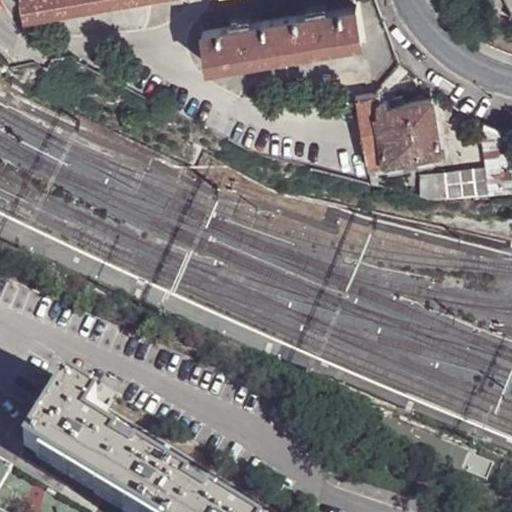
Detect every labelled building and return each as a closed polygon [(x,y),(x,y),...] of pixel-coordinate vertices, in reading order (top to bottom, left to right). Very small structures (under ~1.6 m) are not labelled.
[(308,8),(308,12),(253,20),(252,16),(234,20),(234,23),(206,28),(211,61),(244,56),(245,61),(254,59),(254,54),(319,44),(320,49),(330,47),(329,43),(361,38),(356,5),(328,9),(327,4),(308,8)] [(398,62),(384,79),(386,85),(407,68),(398,62)] [(377,96),(375,90),(356,93),(369,160),(441,148),(431,96),(390,103),(389,102),(384,97),(377,96)] [(486,163),(488,163),(491,189),(511,187),(511,161),(507,132),(481,122),(486,163)] [(474,191),(491,189),(488,163),(486,163),(444,168),(422,169),(422,192),(434,195),(448,193),(460,193),(474,191)] [(36,431),(26,448),(129,511),(230,511),(208,499),(205,505),(183,491),(186,485),(134,454),(131,459),(122,453),(112,447),(116,441),(85,422),(92,410),(101,395),(100,394),(96,401),(66,383),(51,407),(36,431)] [(103,416),(92,410),(85,422),(116,441),(112,447),(122,453),(133,435),(105,417),(114,403),(112,402),(103,416)] [(36,431),(51,407),(46,404),(31,428),(36,431)] [(377,441),(460,474),(467,456),(385,422),(377,441)] [(258,511),(133,435),(122,453),(131,459),(134,454),(186,485),(183,491),(205,505),(208,499),(230,511),(258,511)] [(0,511),(0,489),(13,468),(0,460),(0,511)]
